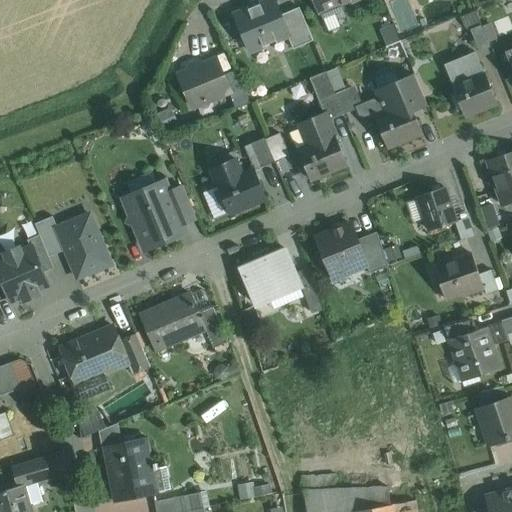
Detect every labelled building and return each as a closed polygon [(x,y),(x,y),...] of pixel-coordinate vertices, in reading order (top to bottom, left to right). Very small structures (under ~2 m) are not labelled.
[(252,51),(254,58),(310,42),(299,5),(279,11),(276,0),(261,0),(228,9),(241,54),(252,51)] [(313,0),(319,14),(321,13),(323,18),(343,10),(341,5),(353,0),(313,0)] [(481,25),(475,12),(462,18),(467,31),(470,30),(481,25)] [(490,47),(481,25),(470,30),(479,52),(490,47)] [(484,73),(475,52),(444,65),(453,86),(453,87),(465,117),(467,116),(466,116),(495,103),(496,104),(497,103),(484,73)] [(223,76),(216,59),(199,66),(198,64),(194,62),(190,64),(188,68),(189,70),(179,75),(193,108),(229,93),(230,92),(223,76)] [(250,103),(236,70),(223,76),(230,92),(229,93),(236,109),(250,103)] [(335,94),(326,72),(309,78),(324,114),(327,121),(328,121),(344,115),(335,94)] [(414,77),(380,91),(379,90),(378,91),(381,97),(387,113),(410,104),(412,110),(425,104),(426,105),(427,104),(415,76),(414,76),(414,77)] [(350,88),(335,94),(344,115),(357,109),(358,108),(358,107),(350,88)] [(381,97),(358,107),(358,108),(357,109),(360,114),(369,117),(374,114),(375,118),(387,113),(381,97)] [(387,113),(375,118),(388,148),(404,141),(403,140),(420,133),(421,134),(422,134),(412,110),(410,104),(387,113)] [(178,124),(172,108),(158,114),(163,129),(178,124)] [(327,121),(324,114),(299,124),(308,146),(298,150),(310,180),(327,174),(326,172),(343,165),(344,166),(346,165),(328,121),(327,121)] [(264,138),(249,144),(259,168),(274,161),(264,138)] [(511,151),(487,160),(502,206),(511,202),(511,151)] [(254,169),(217,184),(229,214),(246,207),(266,199),(254,169)] [(170,193),(165,182),(124,199),(131,217),(129,222),(134,223),(134,224),(142,243),(149,240),(152,247),(177,237),(175,232),(178,226),(196,218),(183,187),(170,193)] [(455,222),(444,187),(418,196),(429,231),(455,222)] [(491,207),(480,211),(487,229),(498,225),(497,224),(504,222),(498,206),(492,208),(491,207)] [(58,228),(57,228),(66,250),(78,278),(111,264),(90,214),(58,228)] [(53,217),(35,224),(40,235),(49,257),(66,250),(57,228),(58,228),(53,217)] [(350,223),(316,237),(324,254),(321,260),(325,269),(330,271),(331,273),(341,269),(348,272),(365,264),(366,264),(356,240),(350,223)] [(376,232),(356,240),(366,264),(365,264),(369,274),(388,266),(376,232)] [(40,235),(28,240),(31,248),(32,247),(43,273),(54,268),(49,257),(40,235)] [(382,247),(386,260),(400,256),(396,243),(382,247)] [(31,248),(21,252),(19,248),(5,254),(7,258),(0,260),(0,273),(12,301),(23,296),(37,291),(49,286),(43,273),(32,247),(31,248)] [(286,249),(240,269),(255,304),(300,285),(301,284),(297,274),(286,249)] [(470,255),(436,267),(434,267),(445,299),(447,299),(447,298),(461,293),(461,294),(483,287),(479,274),(471,254),(470,254),(470,255)] [(308,270),(297,274),(301,284),(300,285),(303,291),(315,287),(308,270)] [(491,270),(479,274),(483,287),(486,295),(498,291),(491,270)] [(315,287),(303,291),(309,306),(320,302),(315,287)] [(37,291),(23,296),(25,300),(39,294),(37,291)] [(190,293),(141,314),(156,350),(206,329),(199,313),(190,293)] [(228,342),(213,307),(199,313),(206,329),(214,348),(228,342)] [(472,317),(442,325),(447,341),(476,331),(472,317)] [(511,317),(501,321),(505,334),(511,332),(511,317)] [(113,326),(61,348),(83,401),(111,389),(105,374),(128,364),(129,364),(120,341),(113,326)] [(476,331),(447,341),(462,382),(501,368),(501,367),(499,368),(489,337),(490,337),(487,327),(476,331)] [(150,367),(136,334),(120,341),(129,364),(128,364),(133,374),(150,367)] [(20,360),(0,366),(0,374),(6,392),(20,387),(22,393),(37,388),(26,363),(26,362),(20,360)] [(511,398),(511,397),(476,409),(489,446),(511,437),(511,398)] [(0,439),(12,436),(4,414),(0,414),(0,439)] [(118,424),(102,430),(105,446),(122,443),(118,424)] [(105,446),(104,447),(115,502),(154,494),(154,492),(170,489),(166,467),(159,469),(158,463),(152,464),(147,438),(122,443),(105,446)] [(66,451),(49,452),(49,464),(67,463),(66,451)] [(43,457),(13,466),(19,486),(23,485),(24,487),(50,479),(43,457)] [(335,475),(304,477),(304,491),(336,490),(335,475)] [(19,486),(0,492),(0,511),(30,511),(24,487),(23,485),(19,486)] [(336,490),(304,491),(308,511),(354,511),(391,505),(388,487),(336,490)] [(511,511),(511,490),(487,497),(490,507),(491,511),(511,511)] [(201,493),(185,496),(188,511),(204,508),(201,493)] [(185,496),(155,502),(156,511),(182,511),(188,511),(185,496)] [(418,511),(416,500),(391,505),(392,511),(418,511)]
